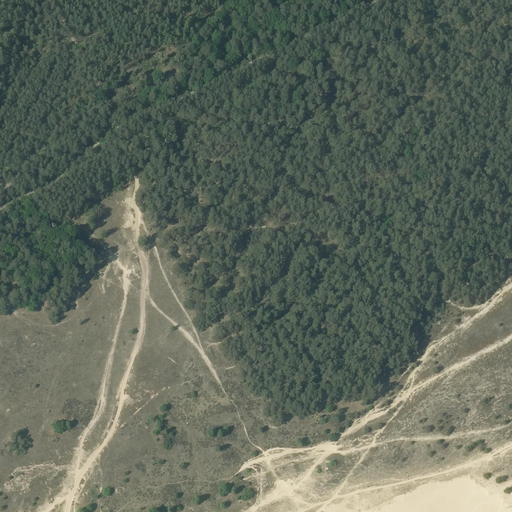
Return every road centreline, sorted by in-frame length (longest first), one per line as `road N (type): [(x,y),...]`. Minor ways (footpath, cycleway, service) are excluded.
road 1 (track): [(109,101),(108,147),(135,183),(131,230),(145,271),(142,341),(110,434),(78,482),(70,511)]
road 2 (track): [(382,0),(128,123),(55,180),(0,208)]
road 3 (track): [(511,288),(426,350),(400,397),(355,422),(253,511)]
road 4 (track): [(249,0),(174,73),(65,121),(4,187)]
road 5 (track): [(403,0),(414,29),(511,77)]
